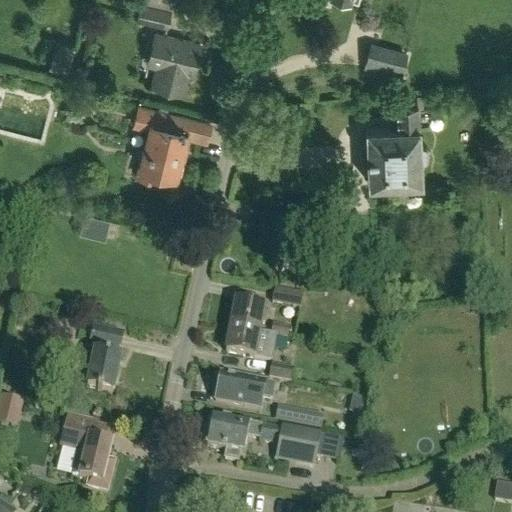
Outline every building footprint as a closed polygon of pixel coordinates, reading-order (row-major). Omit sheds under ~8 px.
[(167,27),(170,12),(173,0),(141,0),(140,5),(137,19),(167,27)] [(200,45),(155,34),(147,64),(157,67),(152,86),(183,93),(188,74),(192,75),(200,45)] [(407,52),(379,45),(370,42),(363,68),(401,77),(407,52)] [(428,160),(428,159),(428,151),(428,150),(427,149),(427,148),(426,148),(424,147),(420,148),(419,104),(397,105),(398,127),(366,129),(368,184),(369,184),(422,182),(421,163),(425,163),(426,162),(427,162),(428,161),(428,160)] [(184,162),(187,150),(182,149),(185,138),(205,142),(210,123),(138,107),(133,126),(149,130),(138,176),(156,181),(158,172),(175,176),(179,160),(184,162)] [(295,260),(295,274),(314,273),(313,250),(324,250),(322,206),(293,207),(294,218),(290,222),(278,222),(279,260),(295,260)] [(387,237),(346,237),(345,265),(386,265),(387,237)] [(272,304),(299,309),(302,295),(274,289),(272,304)] [(20,311),(28,313),(31,303),(23,300),(20,311)] [(258,334),(258,333),(263,307),(235,302),(230,328),(258,334)] [(270,335),(258,333),(258,334),(230,328),(225,353),(271,362),(275,336),(287,338),(289,328),(272,325),(270,335)] [(111,393),(119,358),(116,357),(118,349),(119,349),(122,334),(120,334),(93,328),(90,343),(99,345),(97,353),(94,353),(86,388),(111,393)] [(295,370),(271,365),(269,378),(292,383),(295,370)] [(275,385),(264,383),(220,374),(218,384),(214,386),(212,394),(215,398),(215,401),(259,410),(261,399),(272,401),(275,385)] [(0,396),(0,426),(7,428),(9,416),(19,418),(23,402),(0,396)] [(274,419),(314,426),(316,414),(276,407),(274,419)] [(349,422),(358,424),(360,415),(351,413),(349,422)] [(205,431),(203,443),(207,444),(206,448),(226,452),(224,461),(238,463),(240,455),(243,455),(247,438),(259,440),(258,442),(278,446),(277,448),(287,450),(286,459),(314,465),(320,436),(281,428),(280,431),(212,418),(209,432),(205,431)] [(111,446),(109,445),(112,431),(67,419),(61,442),(86,448),(84,453),(81,452),(75,475),(78,476),(78,478),(86,480),(85,485),(105,491),(110,471),(106,467),(111,446)] [(67,469),(70,446),(57,444),(54,467),(67,469)] [(260,511),(262,488),(216,486),(214,511),(260,511)] [(48,494),(47,511),(75,511),(76,494),(48,494)]
